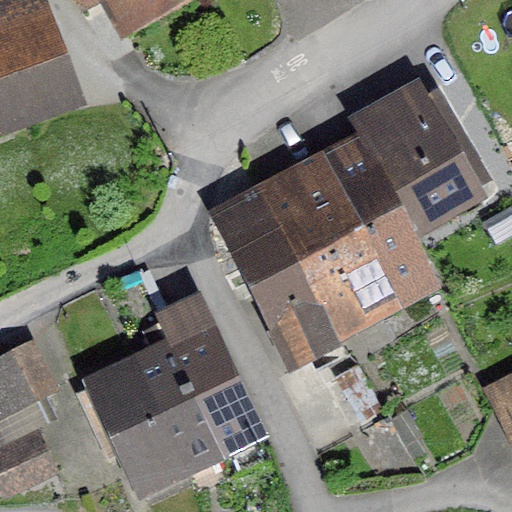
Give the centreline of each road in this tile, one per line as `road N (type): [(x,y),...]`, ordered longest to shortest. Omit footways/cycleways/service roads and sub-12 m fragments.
road 1 (residential): [(186,231),(196,179),(219,135),(419,0)]
road 2 (residential): [(317,511),(186,231)]
road 3 (residential): [(186,231),(0,319)]
